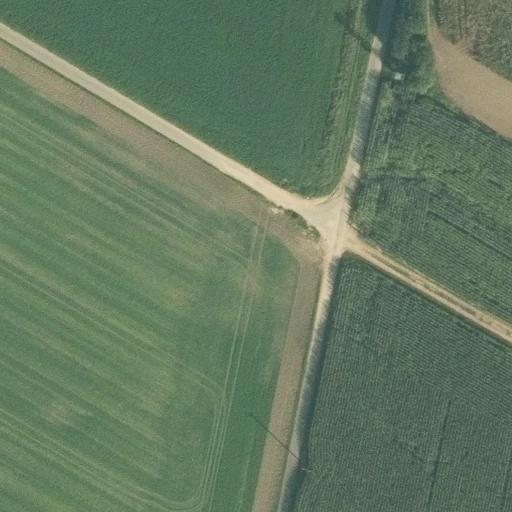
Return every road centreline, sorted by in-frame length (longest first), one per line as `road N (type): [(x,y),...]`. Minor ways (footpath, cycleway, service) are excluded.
road 1 (track): [(283,511),(384,0)]
road 2 (track): [(0,33),(339,233)]
road 3 (track): [(511,335),(339,233)]
